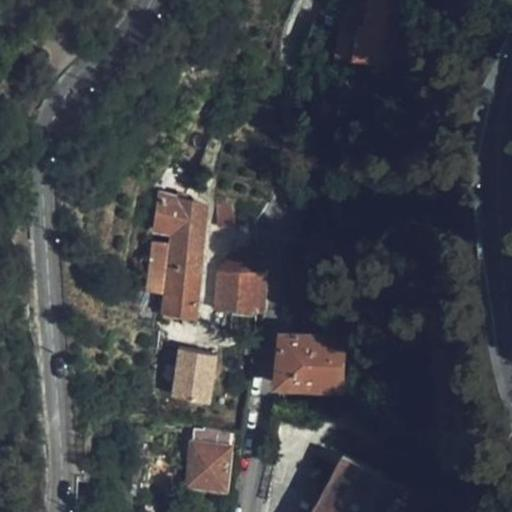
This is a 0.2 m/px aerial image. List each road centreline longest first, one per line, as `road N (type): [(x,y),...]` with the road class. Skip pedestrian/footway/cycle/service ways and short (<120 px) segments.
road 1 (tertiary): [(147,0),(64,103),(44,160),(59,511)]
road 2 (residential): [(245,511),(284,198)]
road 3 (tertiary): [(511,331),(498,180),(500,115),(511,80)]
